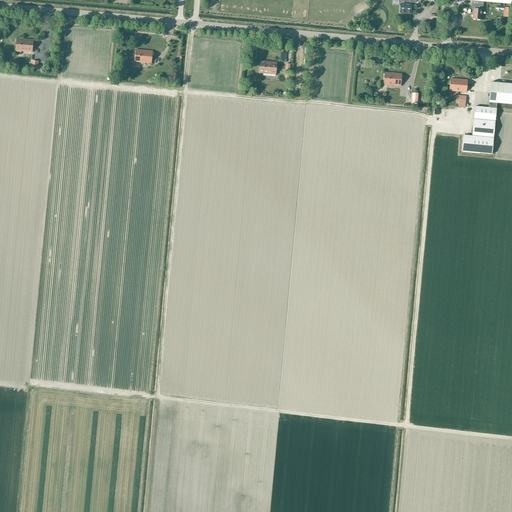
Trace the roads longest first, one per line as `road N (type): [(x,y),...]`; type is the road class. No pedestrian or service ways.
road 1 (track): [(103,392),(406,425),(432,131),(469,110),(488,52)]
road 2 (unclassified): [(511,54),(0,6)]
road 3 (track): [(157,397),(191,23)]
